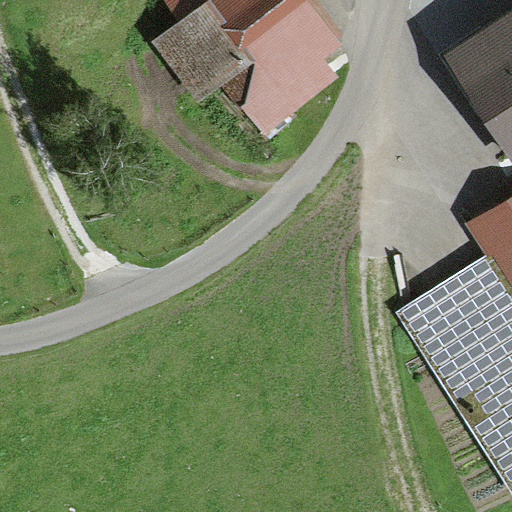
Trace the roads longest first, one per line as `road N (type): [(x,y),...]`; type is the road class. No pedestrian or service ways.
road 1 (unclassified): [(0,339),(84,321),(214,260),(317,164),(381,48),(391,0)]
road 2 (track): [(420,511),(370,313),(381,48)]
road 3 (track): [(126,301),(0,31)]
